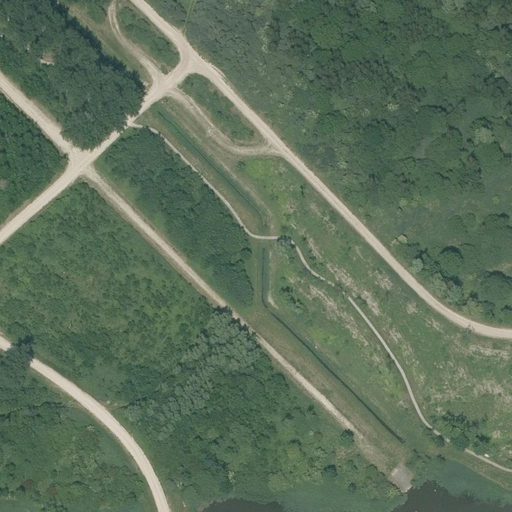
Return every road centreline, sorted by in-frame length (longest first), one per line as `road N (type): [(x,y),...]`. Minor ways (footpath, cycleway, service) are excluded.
road 1 (track): [(191,62),(445,315),(511,334)]
road 2 (track): [(133,0),(191,62),(0,238)]
road 3 (track): [(223,304),(0,78)]
road 4 (track): [(436,511),(223,304)]
road 5 (track): [(166,511),(128,442),(0,345)]
